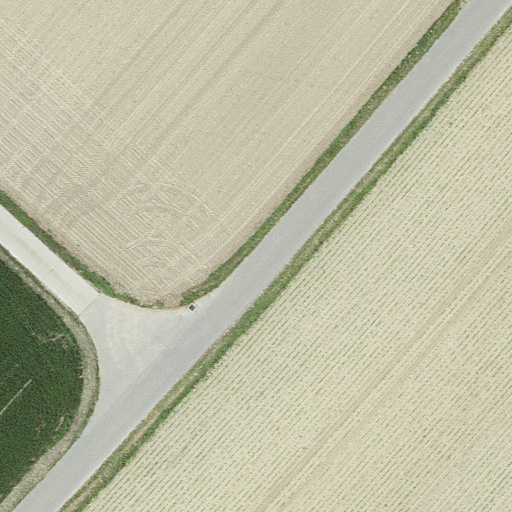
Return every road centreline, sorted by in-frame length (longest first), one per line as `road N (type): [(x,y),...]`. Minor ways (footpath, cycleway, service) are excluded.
road 1 (track): [(29,511),(489,0)]
road 2 (track): [(161,370),(0,225)]
